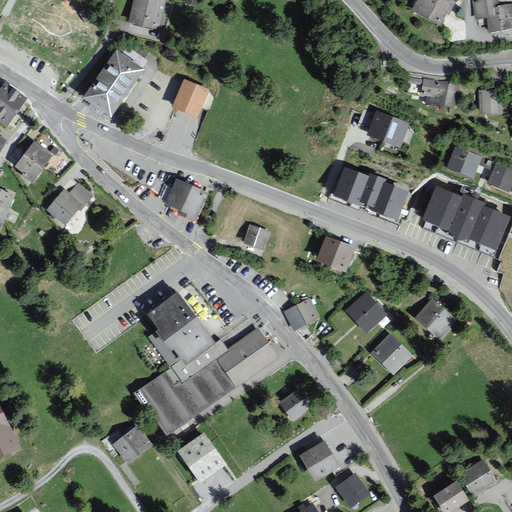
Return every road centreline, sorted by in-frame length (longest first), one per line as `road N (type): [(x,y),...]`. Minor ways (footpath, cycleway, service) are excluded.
road 1 (tertiary): [(511,325),(427,255),(65,111)]
road 2 (tertiary): [(65,111),(65,136),(91,168),(270,311),(350,410)]
road 3 (tertiary): [(353,0),(418,63),(450,67),(511,57)]
road 4 (residential): [(202,511),(350,410)]
road 5 (unknown): [(449,182),(436,184),(432,197),(479,250),(492,304)]
road 6 (unknown): [(295,339),(178,432)]
